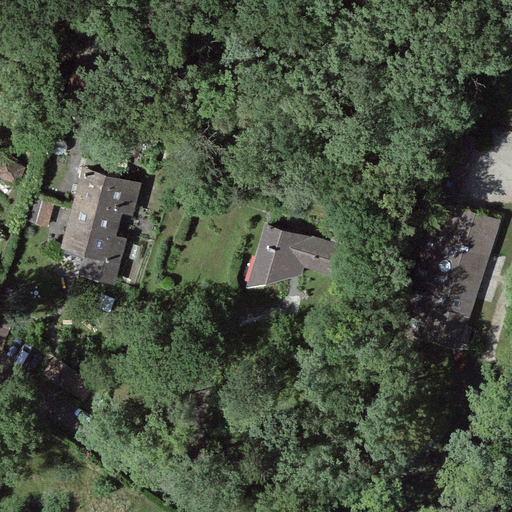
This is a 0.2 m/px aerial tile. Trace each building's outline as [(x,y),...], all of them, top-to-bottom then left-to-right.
[(113,34),(83,25),(59,109),(98,119),(109,79),(100,76),(113,34)] [(192,47),(187,61),(204,67),(209,53),(192,47)] [(203,86),(181,80),(174,103),(196,109),(203,86)] [(152,125),(130,118),(124,137),(147,144),(152,125)] [(436,197),(396,326),(459,346),(501,216),(456,202),(477,135),(445,125),(423,193),(436,197)] [(65,153),(66,151),(67,148),(67,145),(66,142),(64,139),(61,138),(58,137),(55,137),(53,139),(50,141),(49,143),(48,147),(49,150),(51,152),(53,154),(56,156),(59,156),(62,155),(65,153)] [(0,173),(17,180),(24,162),(1,154),(0,157),(0,173)] [(79,271),(115,280),(127,233),(117,230),(122,208),(132,210),(140,178),(83,162),(62,243),(84,249),(79,271)] [(55,205),(35,198),(27,221),(47,228),(55,205)] [(348,244),(264,219),(246,284),(299,273),(301,265),(338,276),(348,244)] [(88,376),(54,353),(42,371),(85,399),(92,388),(84,382),(88,376)]
